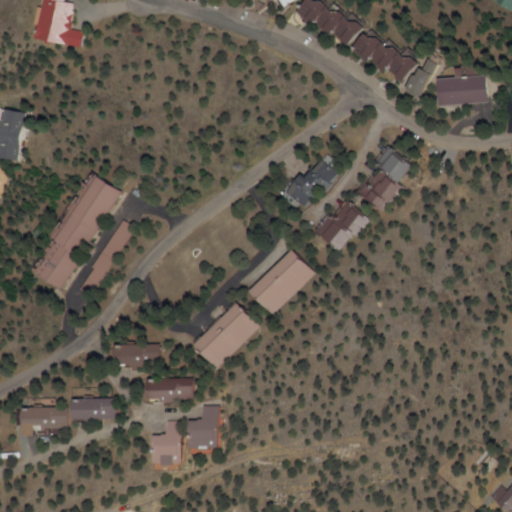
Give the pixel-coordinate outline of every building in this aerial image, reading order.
[(49,0),(45,41),(87,46),(88,32),(74,30),(77,0),(49,0)] [(283,0),(288,8),(301,0),(283,0)] [(307,0),(295,15),(311,28),(317,21),(349,48),(363,31),(325,0),(307,0)] [(406,85),(420,63),(366,30),(353,52),(406,85)] [(422,96),(434,74),(422,67),(410,89),(422,96)] [(442,105),(490,102),(488,76),(441,79),(442,105)] [(0,158),(16,159),(19,111),(2,110),(1,121),(0,120),(0,158)] [(360,191),(386,212),(405,187),(403,186),(418,166),(391,144),(376,163),(380,166),(360,191)] [(281,197),(296,212),(334,174),(320,159),(281,197)] [(124,190),(98,174),(38,276),(64,291),(124,190)] [(368,218),(342,198),(316,233),(341,253),(368,218)] [(314,273),(291,250),(249,292),(272,315),(314,273)] [(86,296),(102,275),(94,268),(77,289),(86,296)] [(224,366),(264,327),(239,301),(199,341),(224,366)] [(165,344),(119,344),(119,365),(165,365),(165,344)] [(204,398),(204,378),(156,378),(156,398),(204,398)] [(128,398),(82,398),(82,419),(128,419),(128,398)] [(208,419),(209,446),(237,445),(235,404),(216,405),(217,419),(208,419)] [(34,406),(34,428),(79,428),(79,406),(34,406)] [(170,433),(170,463),(200,463),(200,419),(179,419),(179,433),(170,433)] [(511,482),(509,480),(497,490),(495,487),(483,498),(495,511),(498,511),(511,501),(511,502),(511,482)]
